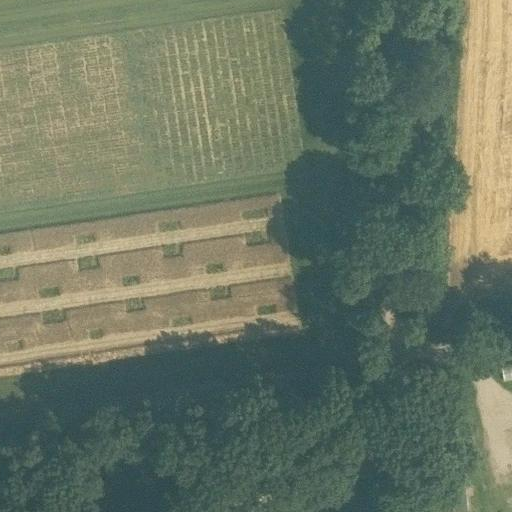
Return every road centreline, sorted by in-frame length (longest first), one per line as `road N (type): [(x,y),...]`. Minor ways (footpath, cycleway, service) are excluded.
road 1 (track): [(403,0),(387,352)]
road 2 (track): [(387,352),(355,429),(252,511)]
